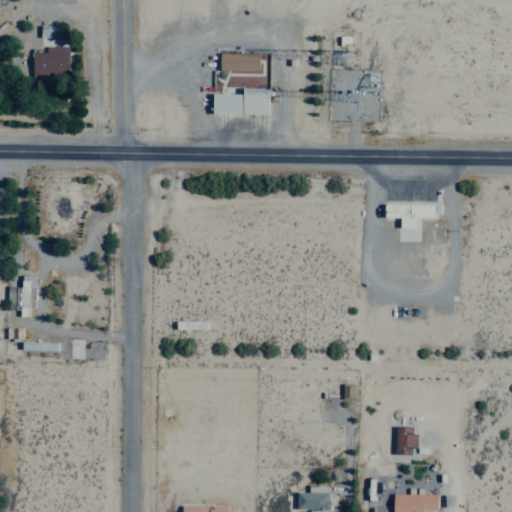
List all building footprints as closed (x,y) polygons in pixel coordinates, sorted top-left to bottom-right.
[(64,46),(64,36),(58,36),(58,27),(39,27),(39,46),(64,46)] [(45,46),(45,52),(31,52),(30,74),(66,75),(67,47),(45,46)] [(257,53),(217,52),(216,70),(257,71),(257,53)] [(266,114),(266,88),(241,87),(241,94),(211,93),(210,113),(266,114)] [(396,228),(411,228),(411,217),(439,217),(438,204),(383,204),(383,219),(396,219),(396,228)] [(18,306),(33,306),(34,276),(19,275),(18,306)] [(205,321),(174,321),(174,329),(205,328),(205,321)] [(351,384),(341,385),(341,398),(352,397),(351,384)] [(328,485),(306,485),(306,492),(294,492),(294,510),(328,509),(328,485)] [(435,510),(435,494),(421,494),(421,488),(407,488),(407,493),(391,493),(390,511),(419,511),(419,510),(435,510)]
